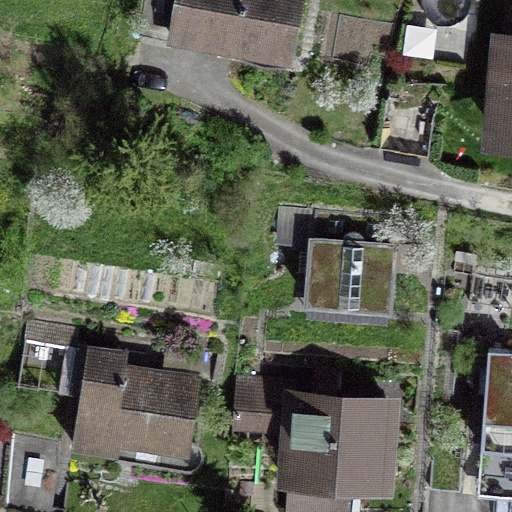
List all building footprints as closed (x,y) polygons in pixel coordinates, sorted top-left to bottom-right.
[(298,0),(146,0),(141,28),(289,55),(298,0)] [(511,39),(499,39),(494,148),(511,148),(511,39)] [(434,101),(390,93),(381,148),(425,155),(434,101)] [(355,242),(312,242),(312,306),(359,307),(359,316),(398,316),(399,250),(355,249),(355,242)] [(511,484),(511,340),(487,339),(477,482),(511,484)] [(75,376),(83,377),(73,443),(118,450),(120,439),(189,449),(199,377),(125,366),(127,352),(80,345),(75,376)] [(312,395),(281,393),(279,429),(292,430),(288,482),(337,486),(338,474),(383,477),(388,400),(370,399),(370,398),(349,396),(348,398),(335,397),(337,371),(314,370),(312,395)] [(464,429),(434,427),(430,487),(460,489),(464,429)] [(0,495),(3,496),(13,435),(0,432),(0,495)] [(50,504),(59,443),(13,435),(3,496),(50,504)]
